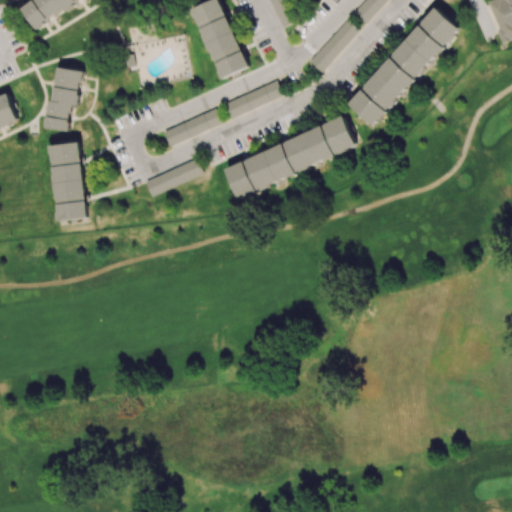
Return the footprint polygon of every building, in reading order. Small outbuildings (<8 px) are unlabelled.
[(31,0),(22,6),(34,27),(79,0),(31,0)] [(125,56),(127,70),(137,69),(135,54),(125,56)] [(47,128),(69,132),(74,105),(79,106),(84,71),(57,67),(47,128)] [(164,131),(171,146),(223,124),(216,108),(164,131)] [(89,217),(81,142),(52,145),(60,221),(89,217)] [(152,196),(204,174),(198,158),(146,180),(152,196)]
